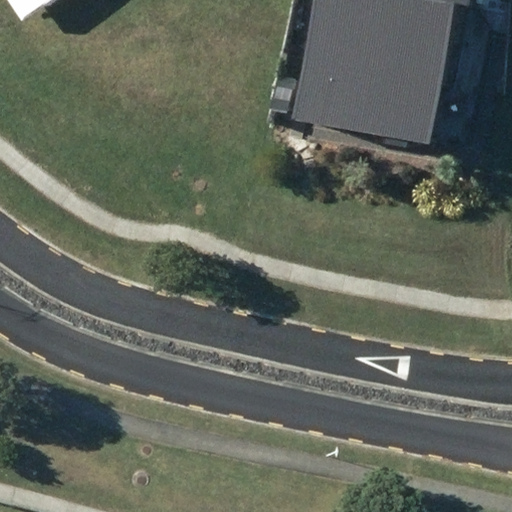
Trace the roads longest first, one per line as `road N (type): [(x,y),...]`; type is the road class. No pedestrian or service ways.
road 1 (residential): [(0,232),(29,258),(202,314),(511,382)]
road 2 (residential): [(511,437),(178,364),(0,304)]
